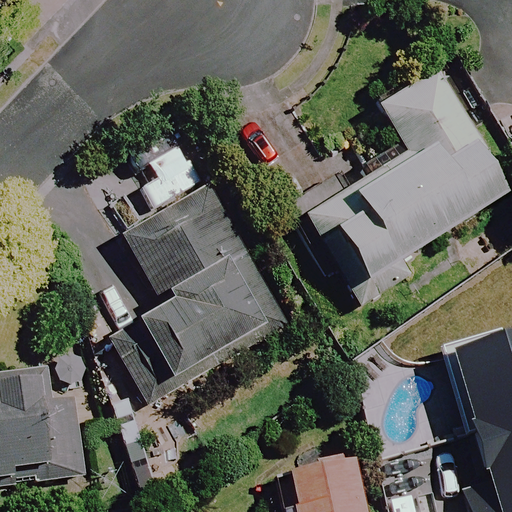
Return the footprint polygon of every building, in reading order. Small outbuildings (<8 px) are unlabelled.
[(508,199),(431,78),(372,116),(401,162),(298,227),(322,265),(331,259),(354,296),(508,199)] [(278,325),(201,192),(113,244),(155,317),(101,348),(135,408),(278,325)] [(511,511),(511,343),(438,365),(482,511),(511,511)] [(45,410),(42,377),(0,380),(0,486),(75,479),(68,407),(45,410)] [(357,511),(348,467),(275,482),(280,511),(357,511)]
